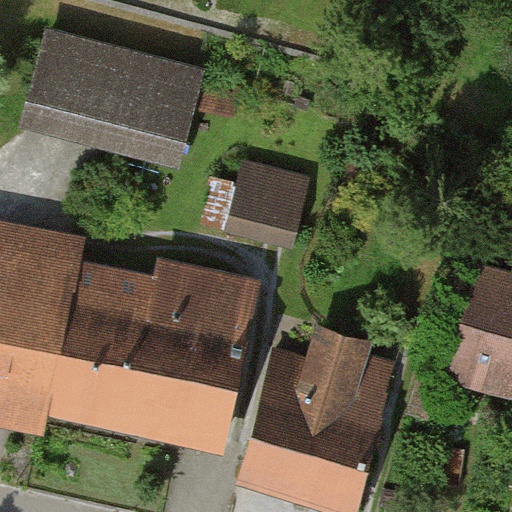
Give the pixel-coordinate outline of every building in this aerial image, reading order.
[(207,61),(47,21),(22,123),(182,162),(207,61)] [(233,235),(305,246),(316,168),(244,157),(233,235)] [(89,247),(0,226),(0,429),(48,440),(51,426),(216,463),(257,284),(162,262),(157,283),(84,266),(89,247)] [(511,272),(479,264),(448,383),(511,399),(511,272)] [(313,364),(272,354),(237,488),(329,511),(357,511),(395,364),(375,359),(379,344),(322,329),(313,364)]
